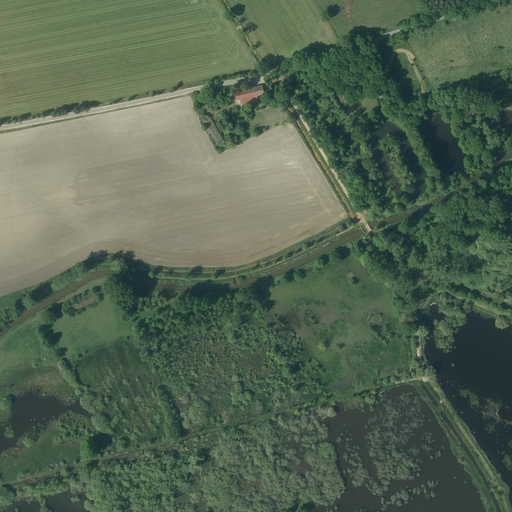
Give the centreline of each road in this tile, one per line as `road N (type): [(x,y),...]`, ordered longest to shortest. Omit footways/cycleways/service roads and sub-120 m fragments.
road 1 (track): [(370,232),(366,250),(432,288),(418,321),(423,374),(320,402)]
road 2 (tertiary): [(0,127),(277,70)]
road 3 (tertiary): [(491,0),(277,70)]
road 4 (track): [(277,70),(363,221)]
road 5 (track): [(423,374),(501,489),(505,511)]
road 6 (track): [(370,232),(389,254),(511,304)]
road 7 (track): [(370,232),(467,191),(511,158)]
